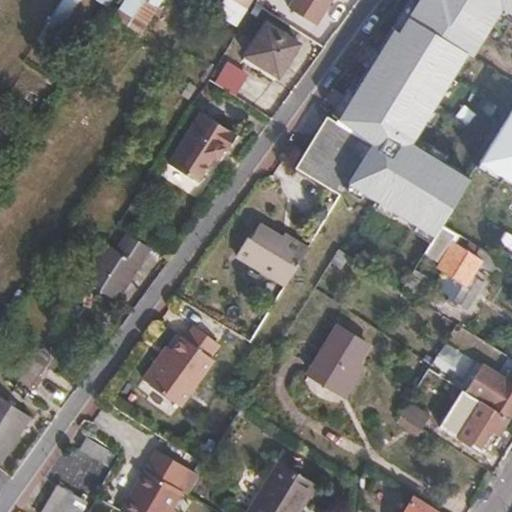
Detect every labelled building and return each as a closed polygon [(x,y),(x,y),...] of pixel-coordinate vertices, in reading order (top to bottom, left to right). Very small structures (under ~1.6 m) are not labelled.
[(511,0),(407,0),(390,26),(382,24),(323,116),(290,167),(341,198),(345,187),(428,235),(464,179),(402,142),(458,51),(468,56),(493,10),(511,21),(511,0)] [(296,51),(265,30),(244,63),(276,84),(296,51)] [(511,114),(499,107),(467,164),(511,191),(511,114)] [(235,142),(201,120),(167,171),(195,189),(211,166),(213,167),(222,156),(225,158),(235,142)] [(416,269),(422,259),(432,243),(369,205),(352,232),(416,269)] [(288,242),(264,227),(254,243),(250,240),(238,259),(286,290),(310,251),(291,239),(288,242)] [(511,257),(511,236),(507,233),(497,248),(511,257)] [(146,254),(126,241),(115,257),(102,250),(81,285),(113,306),(146,254)] [(457,243),(441,270),(451,276),(448,283),(440,278),(435,287),(477,313),(493,286),(483,280),(487,274),(489,270),(492,266),(479,257),(457,243)] [(493,253),(485,248),(479,257),(492,266),(498,256),(493,253)] [(492,266),(489,270),(497,276),(506,262),(498,256),(492,266)] [(497,280),(493,286),(477,313),(435,287),(440,278),(448,283),(451,276),(441,270),(437,267),(418,298),(461,326),(511,358),(511,265),(506,262),(497,276),(489,270),(487,274),(497,280)] [(483,280),(493,286),(497,280),(487,274),(483,280)] [(372,348),(342,329),(313,374),(343,392),(372,348)] [(172,406),(210,344),(194,332),(184,345),(181,343),(172,356),(163,369),(156,364),(142,383),(172,406)] [(210,344),(172,406),(179,411),(213,365),(209,362),(217,350),(210,344)] [(172,356),(165,351),(156,364),(163,369),(172,356)] [(43,373),(32,367),(20,384),(32,390),(43,373)] [(474,378),(464,391),(510,420),(511,416),(511,377),(508,383),(485,369),(478,380),(474,378)] [(456,379),(453,384),(458,387),(461,382),(456,379)] [(458,387),(453,384),(448,390),(454,394),(458,387)] [(510,420),(464,391),(459,399),(475,410),(460,434),(480,448),(489,435),(492,437),(496,432),(500,434),(510,420)] [(0,397),(0,444),(8,449),(30,416),(0,397)] [(411,402),(403,415),(422,427),(430,415),(411,402)] [(418,434),(422,427),(403,415),(399,422),(418,434)] [(112,449),(85,433),(77,447),(104,463),(112,449)] [(299,511),(316,486),(280,463),(251,511),(299,511)] [(361,511),(386,475),(371,465),(363,478),(342,511),(361,511)] [(168,483),(147,470),(133,494),(130,492),(120,510),(122,511),(167,511),(180,490),(168,483)] [(78,511),(86,499),(57,482),(39,511),(78,511)] [(434,511),(414,499),(406,511),(434,511)]
